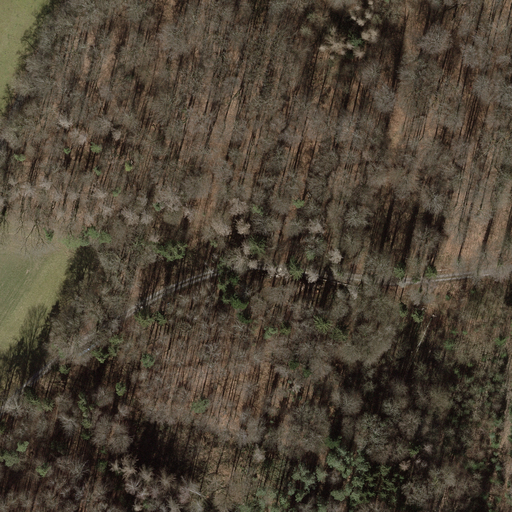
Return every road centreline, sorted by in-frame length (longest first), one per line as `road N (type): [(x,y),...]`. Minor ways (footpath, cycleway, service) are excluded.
road 1 (track): [(511,269),(362,279),(247,265),(203,273),(53,362),(0,413)]
road 2 (track): [(0,149),(43,42),(70,0)]
